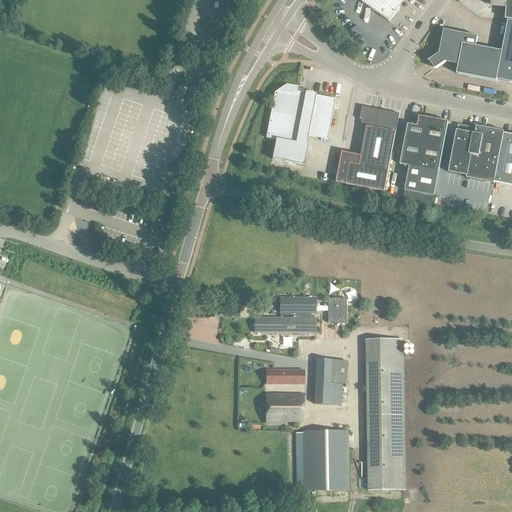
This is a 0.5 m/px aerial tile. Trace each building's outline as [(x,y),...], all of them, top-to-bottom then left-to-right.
[(361,0),(360,2),(390,22),(405,0),(361,0)] [(511,22),(511,0),(493,0),(493,7),(506,8),(505,20),(509,21),(508,22),(511,22)] [(508,22),(502,52),(476,47),(478,37),(444,31),(442,41),(443,41),(441,54),(431,60),(437,69),(447,62),(459,65),(457,75),(460,75),(460,73),(467,74),(467,77),(497,82),(497,81),(511,83),(511,22),(508,22)] [(286,86),(275,93),(274,93),(266,139),(276,141),(272,160),(304,167),(308,146),(306,146),(308,137),(328,141),(335,100),(316,96),(316,95),(305,93),(305,94),(296,93),(297,88),(298,88),(286,86)] [(367,127),(361,157),(343,153),(337,183),(346,184),(385,192),(400,111),(381,108),(381,105),(376,104),(376,107),(365,105),(361,126),(367,127)] [(408,125),(400,166),(410,167),(405,192),(434,198),(439,173),(449,123),(419,117),(417,127),(408,125)] [(494,184),(504,133),(481,128),(477,127),(476,129),(458,126),(449,174),(467,177),(467,179),(494,184)] [(511,136),(505,135),(504,142),(495,185),(511,188),(511,136)] [(84,141),(79,156),(85,159),(91,144),(84,141)] [(255,319),(255,334),(316,334),(316,319),(310,319),(311,314),(316,314),(316,299),(287,299),(287,319),(255,319)] [(328,324),(346,324),(347,299),(328,299),(328,324)] [(401,342),(365,342),(366,491),(402,491),(401,342)] [(304,371),(266,371),(266,385),(304,385),(304,371)] [(331,384),(330,406),(341,406),(342,384),(331,384)] [(303,396),(266,396),(266,424),(283,424),(283,422),(303,422),(303,396)] [(303,432),(304,492),(349,492),(348,432),(348,431),(303,432)]
